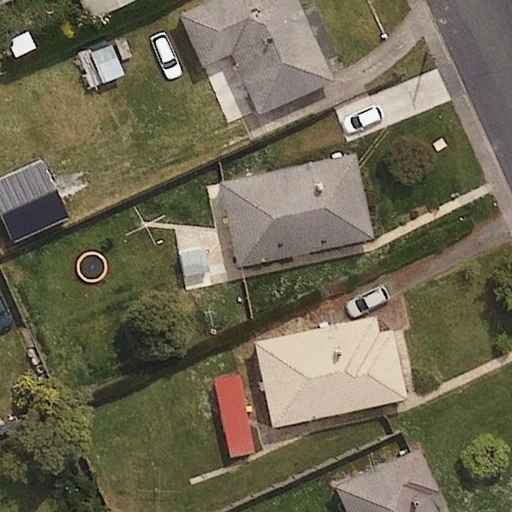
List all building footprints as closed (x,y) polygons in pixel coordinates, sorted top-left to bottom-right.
[(331,69),(300,0),(185,0),(179,3),(201,53),(230,41),(257,101),(331,69)] [(112,31),(85,42),(100,78),(126,68),(112,31)] [(371,228),(354,144),(220,171),(237,255),(371,228)] [(405,387),(386,301),(253,330),(272,416),(405,387)] [(446,511),(415,440),(335,475),(351,511),(446,511)]
